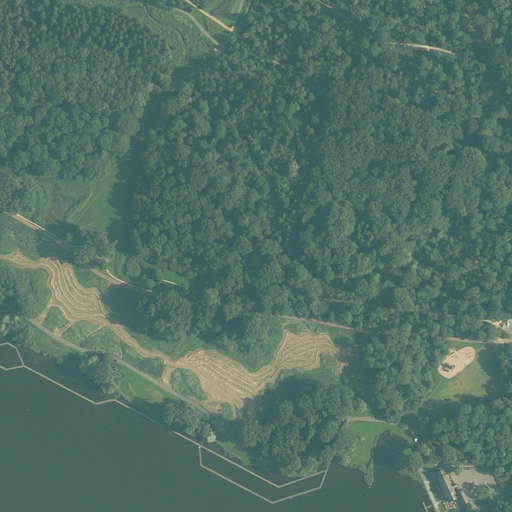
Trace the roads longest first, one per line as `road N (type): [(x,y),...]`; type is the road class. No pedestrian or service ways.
road 1 (unknown): [(451,185),(186,0)]
road 2 (unknown): [(494,322),(451,185),(439,109)]
road 3 (unclassified): [(454,0),(491,65),(511,133)]
